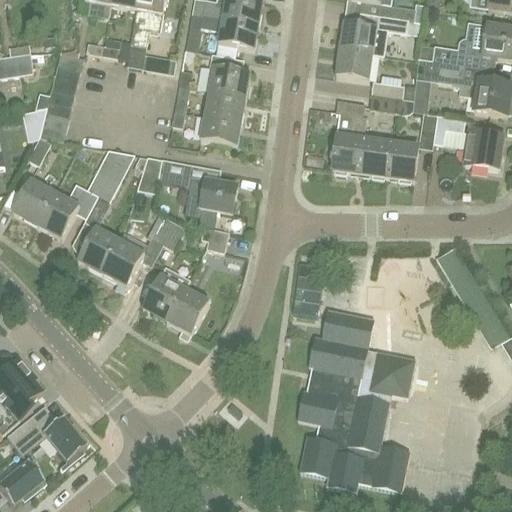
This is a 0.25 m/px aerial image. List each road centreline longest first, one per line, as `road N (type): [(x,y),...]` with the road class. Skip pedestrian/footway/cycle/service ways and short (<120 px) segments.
road 1 (residential): [(148,443),(241,342),(275,226)]
road 2 (residential): [(275,226),(485,228),(511,220)]
road 3 (residential): [(275,226),(306,0)]
road 4 (tertiary): [(148,443),(0,279)]
